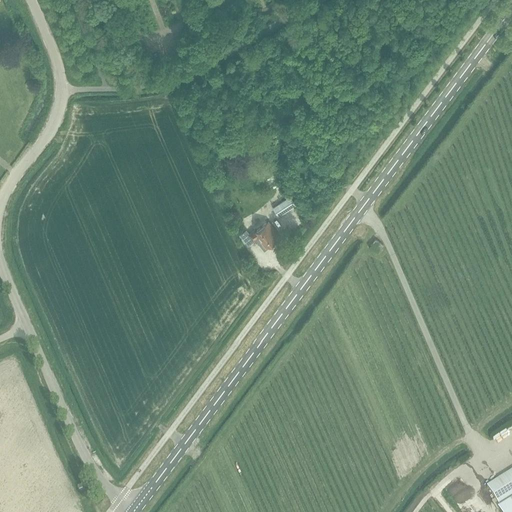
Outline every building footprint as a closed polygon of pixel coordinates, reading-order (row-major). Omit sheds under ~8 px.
[(8,136),(11,131),(4,127),(1,132),(8,136)] [(275,164),(268,167),(271,173),(277,170),(275,164)] [(290,196),(273,207),(279,216),(295,205),(290,196)] [(267,247),(280,237),(268,221),(256,231),(255,229),(249,234),(246,230),(241,234),(249,244),(255,238),(259,243),(262,240),(267,247)] [(377,253),(383,245),(375,239),(369,247),(377,253)] [(511,511),(511,471),(487,487),(500,508),(498,510),(499,511),(511,511)]
